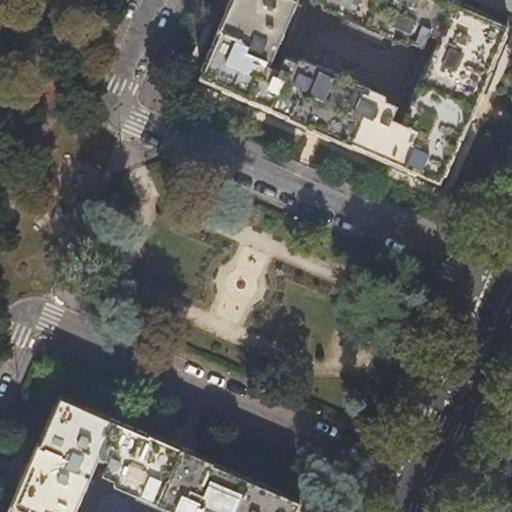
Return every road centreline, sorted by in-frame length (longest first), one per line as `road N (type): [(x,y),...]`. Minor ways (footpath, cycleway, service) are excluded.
road 1 (residential): [(511,285),(112,112),(160,0)]
road 2 (residential): [(0,363),(24,308),(429,483)]
road 3 (primary): [(429,483),(511,295)]
